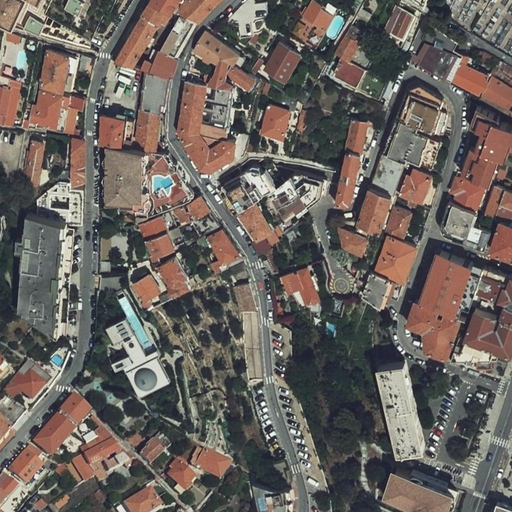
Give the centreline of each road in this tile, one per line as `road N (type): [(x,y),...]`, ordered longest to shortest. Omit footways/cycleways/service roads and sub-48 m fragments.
road 1 (residential): [(231,0),(187,54),(172,133),(260,275),(269,389),(302,511)]
road 2 (residential): [(139,0),(105,56),(91,102),(79,359),(0,463)]
road 3 (residential): [(341,285),(319,233),(323,215),(361,198),(411,77),(443,87),(459,112),(427,237)]
road 4 (residential): [(427,237),(401,340),(511,391)]
